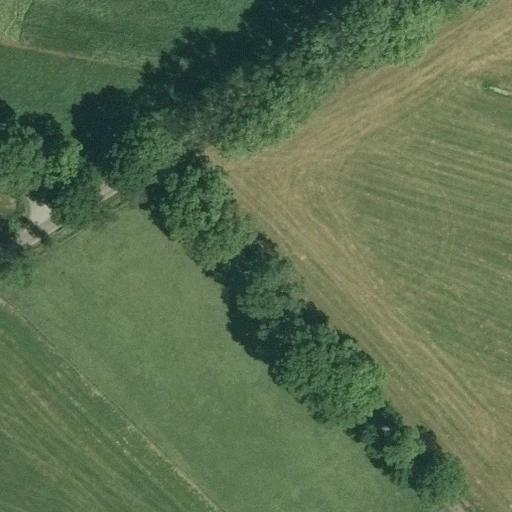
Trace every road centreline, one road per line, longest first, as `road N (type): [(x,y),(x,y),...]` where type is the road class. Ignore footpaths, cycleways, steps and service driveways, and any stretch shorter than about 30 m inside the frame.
road 1 (unclassified): [(470,511),(148,151)]
road 2 (unclassified): [(148,151),(394,0)]
road 3 (unclassified): [(43,216),(148,151)]
